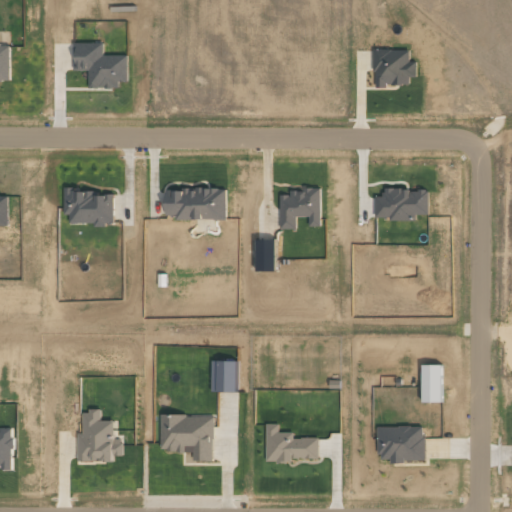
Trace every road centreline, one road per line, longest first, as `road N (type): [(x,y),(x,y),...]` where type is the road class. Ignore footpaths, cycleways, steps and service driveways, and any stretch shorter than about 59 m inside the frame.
road 1 (residential): [(0,136),(453,139),(477,150)]
road 2 (residential): [(477,150),(475,511)]
